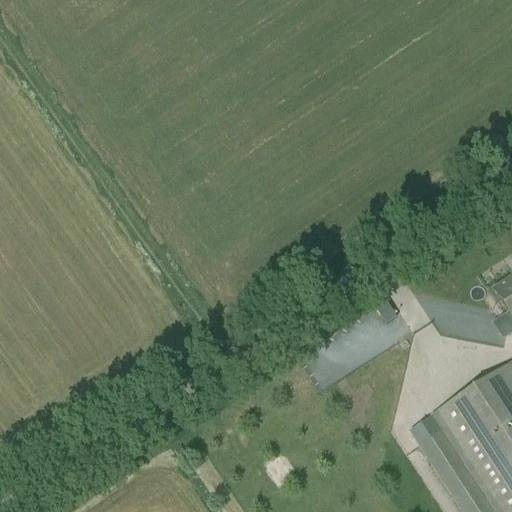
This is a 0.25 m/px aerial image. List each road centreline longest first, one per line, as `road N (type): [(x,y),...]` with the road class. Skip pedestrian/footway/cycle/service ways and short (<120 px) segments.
road 1 (unclassified): [(224,367),(0,43)]
road 2 (unclassified): [(224,367),(511,174)]
road 3 (unclassified): [(7,511),(224,367)]
